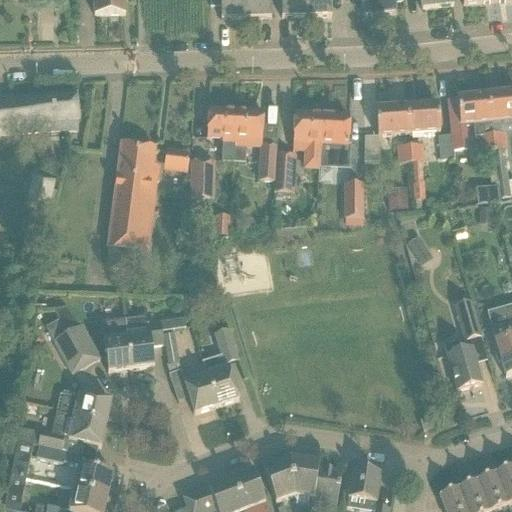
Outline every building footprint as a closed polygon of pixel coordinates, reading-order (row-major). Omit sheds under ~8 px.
[(123,0),(93,0),(94,18),(124,17),(123,0)] [(219,0),(208,0),(209,9),(220,8),(220,2),(219,0)] [(245,21),(244,0),(219,0),(220,2),(220,8),(220,22),(245,21)] [(244,0),(245,21),(271,21),(269,0),(244,0)] [(306,20),(305,0),(280,0),(281,20),(306,20)] [(305,0),(306,20),(331,19),(330,0),(305,0)] [(360,0),(363,18),(395,15),(393,0),(360,0)] [(419,0),(421,12),(453,9),(451,0),(419,0)] [(0,138),(78,132),(77,115),(75,95),(0,100),(0,138)] [(511,96),(487,99),(490,125),(511,122),(511,96)] [(481,155),(494,154),(492,137),(491,137),(490,125),(487,99),(446,103),(452,154),(467,152),(464,128),(473,127),(474,139),(479,139),(481,155)] [(438,108),(406,111),(408,136),(439,134),(438,108)] [(408,136),(406,111),(375,113),(377,139),(408,136)] [(234,149),(235,114),(208,113),(207,133),(207,141),(223,142),(222,165),(233,166),(234,166),(235,149),(234,149)] [(262,136),(263,116),(235,114),(234,149),(235,149),(247,149),(247,142),(261,143),(262,136)] [(319,169),(322,119),(294,117),(292,155),(303,155),(302,172),(318,172),(318,169),(319,169)] [(318,169),(318,172),(329,173),(330,166),(349,167),(350,148),(347,148),(349,120),(322,119),(319,169),(318,169)] [(494,154),(498,189),(500,201),(511,199),(511,183),(507,184),(504,153),(506,153),(504,135),(492,137),(494,154)] [(437,139),(439,164),(452,161),(449,137),(437,139)] [(158,171),(151,170),(154,152),(121,147),(105,268),(144,273),(157,172),(158,172),(158,171)] [(273,195),(275,195),(276,157),(275,157),(276,148),(261,147),(259,183),(274,184),(273,195)] [(409,148),(410,165),(411,165),(414,204),(425,203),(424,186),(422,186),(420,164),(423,164),(422,147),(409,148)] [(396,166),(410,165),(409,148),(396,149),(396,166)] [(164,151),(162,174),(188,176),(189,153),(164,151)] [(276,157),(275,195),(291,197),(293,157),(276,157)] [(191,201),(213,201),(214,165),(192,164),(191,201)] [(26,208),(43,213),(51,184),(34,179),(26,208)] [(362,188),(344,188),(344,222),(362,222),(362,188)] [(500,201),(498,189),(475,191),(476,208),(500,205),(500,201)] [(387,193),(388,214),(408,213),(406,192),(387,193)] [(406,246),(420,269),(432,262),(418,239),(406,246)] [(455,310),(465,345),(480,340),(470,306),(455,310)] [(144,320),(124,323),(130,373),(154,370),(151,350),(163,349),(160,325),(145,327),(144,320)] [(130,373),(124,323),(101,326),(103,343),(107,376),(130,373)] [(511,323),(490,329),(496,351),(495,354),(495,358),(496,361),(498,364),(501,366),(505,381),(511,378),(511,323)] [(80,329),(67,337),(86,370),(99,362),(80,329)] [(213,338),(223,369),(239,364),(229,333),(213,338)] [(162,338),(168,368),(179,366),(173,336),(162,338)] [(86,370),(67,337),(52,345),(71,378),(86,370)] [(446,359),(451,375),(456,394),(481,388),(471,352),(446,359)] [(228,371),(206,378),(216,410),(238,403),(228,371)] [(168,377),(171,385),(183,382),(180,373),(168,377)] [(216,410),(206,378),(183,386),(194,418),(216,410)] [(60,396),(55,417),(72,421),(105,429),(110,405),(79,398),(78,398),(63,394),(60,396)] [(41,435),(38,449),(42,449),(61,454),(64,441),(68,442),(67,443),(100,451),(105,429),(72,421),(55,417),(51,438),(45,436),(41,435)] [(432,431),(429,421),(419,424),(422,434),(432,431)] [(18,444),(10,478),(25,482),(32,447),(18,444)] [(38,449),(35,462),(59,467),(60,465),(74,468),(77,458),(62,454),(61,454),(42,449),(38,449)] [(293,499),(302,501),(308,465),(289,462),(262,472),(275,506),(293,499)] [(308,465),(302,501),(311,502),(310,510),(321,511),(335,511),(341,475),(318,471),(318,467),(308,465)] [(78,469),(73,492),(107,500),(112,477),(78,469)] [(511,469),(494,477),(507,509),(511,506),(511,469)] [(348,511),(387,511),(375,510),(380,476),(352,472),(346,511),(348,511)] [(252,475),(229,484),(239,511),(266,511),(264,506),(260,494),(252,475)] [(494,477),(475,484),(486,511),(498,511),(507,509),(494,477)] [(11,480),(4,511),(19,511),(26,484),(11,480)] [(239,511),(229,484),(209,492),(216,511),(239,511)] [(486,511),(475,484),(457,492),(465,511),(486,511)] [(104,511),(107,500),(73,492),(68,511),(104,511)] [(216,511),(209,492),(183,502),(186,511),(185,511),(216,511)] [(465,511),(457,492),(439,499),(443,511),(465,511)]
